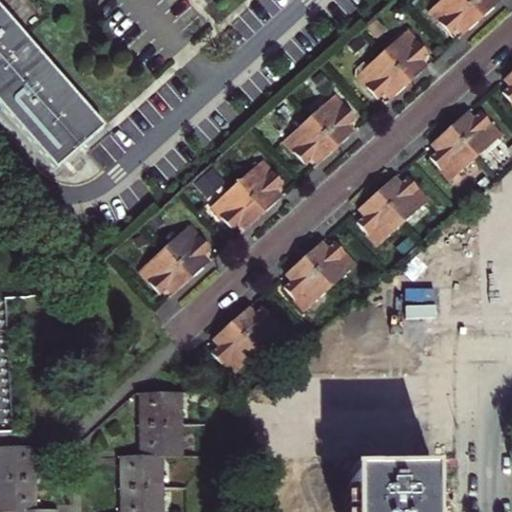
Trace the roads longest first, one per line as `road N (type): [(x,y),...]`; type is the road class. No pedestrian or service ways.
road 1 (residential): [(179,334),(511,35)]
road 2 (residential): [(511,388),(490,423),(491,511)]
